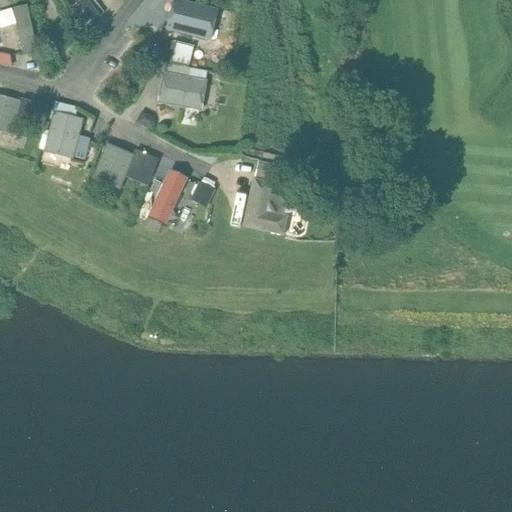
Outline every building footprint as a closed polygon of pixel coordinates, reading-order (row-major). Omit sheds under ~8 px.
[(86,0),(81,0),(67,11),(83,32),(101,18),(86,0)] [(210,42),(217,11),(174,0),(173,0),(166,31),(210,42)] [(13,9),(22,55),(37,52),(27,6),(13,9)] [(158,39),(153,61),(167,64),(172,42),(158,39)] [(162,74),(156,104),(202,112),(207,82),(205,82),(164,74),(162,74)] [(0,132),(12,136),(20,102),(0,97),(0,132)] [(141,111),(135,123),(152,132),(155,125),(154,118),(141,111)] [(73,160),(83,121),(54,113),(43,153),(73,160)] [(95,125),(92,137),(105,140),(108,128),(95,125)] [(91,180),(119,191),(134,157),(106,145),(91,180)] [(257,162),(254,178),(273,182),(276,166),(257,162)] [(165,226),(186,180),(169,172),(147,218),(165,226)] [(252,179),(241,229),(283,237),(287,216),(267,211),(273,183),(252,179)] [(198,183),(189,201),(207,209),(215,191),(198,183)]
